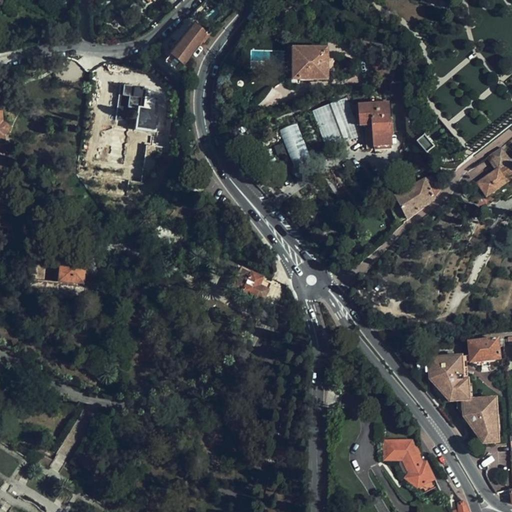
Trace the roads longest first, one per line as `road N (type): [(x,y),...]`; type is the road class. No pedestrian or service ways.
road 1 (secondary): [(259,212),(214,153),(202,112),(210,61),(258,0)]
road 2 (residential): [(194,0),(127,47),(0,60)]
road 3 (secondary): [(445,429),(324,279)]
road 4 (secondary): [(321,289),(434,437)]
road 5 (tertiary): [(315,336),(314,511)]
